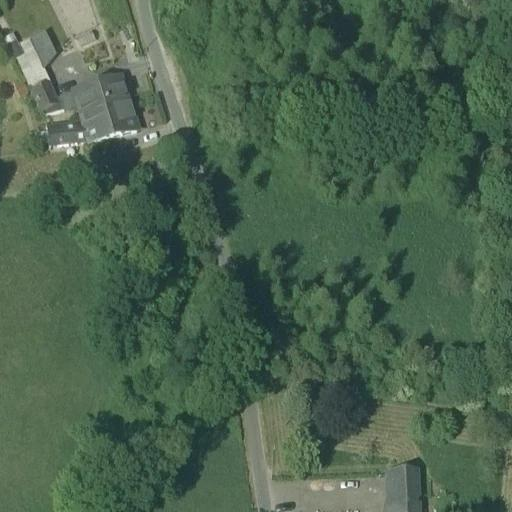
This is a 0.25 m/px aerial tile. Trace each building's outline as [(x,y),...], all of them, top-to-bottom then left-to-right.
[(40,34),(16,45),(23,59),(15,63),(17,68),(23,65),(37,59),(40,66),(52,61),(40,34)] [(3,44),(6,50),(16,45),(13,39),(3,44)] [(23,59),(16,45),(6,50),(14,64),(15,63),(23,59)] [(24,81),(29,94),(47,86),(48,87),(49,86),(40,66),(37,59),(23,65),(29,78),(24,81)] [(23,65),(17,68),(24,81),(29,78),(23,65)] [(78,110),(81,121),(127,108),(119,83),(58,101),(62,114),(78,110)] [(29,94),(40,117),(57,109),(48,87),(47,86),(29,94)] [(136,135),(127,108),(81,121),(83,127),(89,146),(88,146),(89,148),(136,135)] [(89,146),(83,127),(45,132),(47,151),(88,146),(89,146)] [(385,479),(386,511),(416,511),(414,477),(385,479)]
